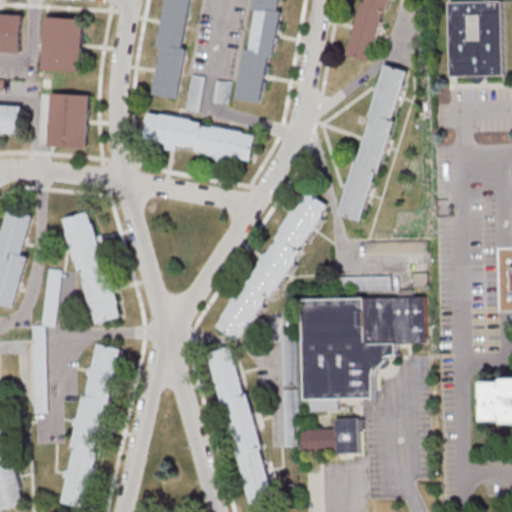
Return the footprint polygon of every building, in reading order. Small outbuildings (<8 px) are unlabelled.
[(194,0),(167,0),(155,95),(181,99),(194,0)] [(282,0),(256,0),(241,99),(267,103),(282,0)] [(391,0),(365,0),(352,55),(377,61),(391,0)] [(451,0),(504,0),(505,74),(452,75),(451,0)] [(0,52),(23,53),(25,13),(0,12),(0,52)] [(87,18),(47,16),(44,69),(83,71),(87,18)] [(407,70),(384,64),(345,217),(369,223),(407,70)] [(191,110),(202,110),(202,76),(191,76),(191,110)] [(231,103),(231,81),(217,81),(217,103),(231,103)] [(92,93),(53,92),(51,146),(91,147),(92,93)] [(26,104),(0,103),(0,132),(25,133),(26,104)] [(146,143),(254,160),(259,131),(151,114),(146,143)] [(327,202),(302,188),(225,331),(250,345),(327,202)] [(35,214),(13,209),(0,262),(0,303),(18,307),(30,256),(26,254),(35,214)] [(68,218),(95,325),(122,319),(95,212),(68,218)] [(304,300),(400,297),(399,289),(414,289),(414,297),(427,297),(428,344),(398,344),(398,356),(392,356),(387,358),(389,360),(378,371),(376,370),(374,373),(375,399),(340,400),(341,410),(312,411),(311,401),(307,401),(304,300)] [(121,349),(96,345),(68,505),(93,509),(121,349)] [(248,504),(273,498),(240,347),(215,352),(248,504)] [(490,422),(511,422),(511,378),(489,378),(490,422)] [(48,399),(38,399),(38,412),(48,412),(48,399)] [(0,406),(0,501),(2,511),(28,505),(4,406),(0,406)] [(303,429),(337,428),(336,419),(359,418),(359,420),(365,420),(365,431),(360,431),(361,454),(304,456),(303,429)]
